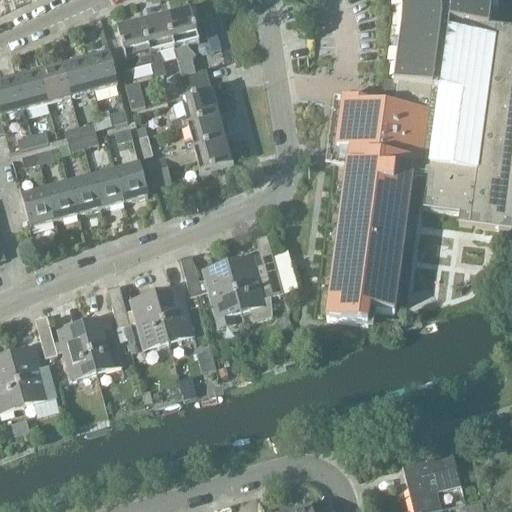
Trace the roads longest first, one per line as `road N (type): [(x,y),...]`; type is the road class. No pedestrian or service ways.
road 1 (residential): [(0,314),(283,192),(280,93),(261,0)]
road 2 (residential): [(145,511),(284,470),(325,474)]
